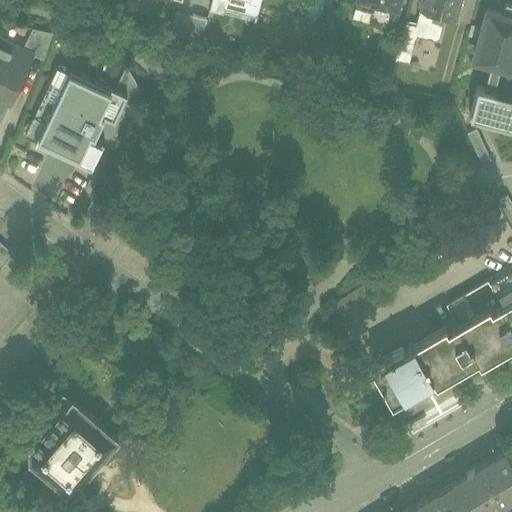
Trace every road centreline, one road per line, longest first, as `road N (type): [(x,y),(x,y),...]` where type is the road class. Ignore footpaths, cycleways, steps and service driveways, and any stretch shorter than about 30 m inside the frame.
road 1 (residential): [(0,193),(386,474)]
road 2 (tertiary): [(386,474),(511,402)]
